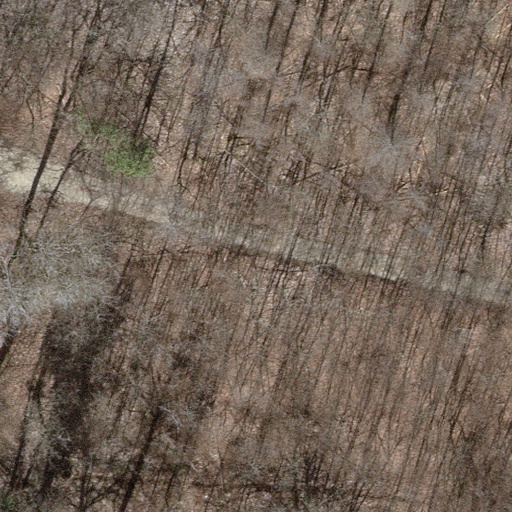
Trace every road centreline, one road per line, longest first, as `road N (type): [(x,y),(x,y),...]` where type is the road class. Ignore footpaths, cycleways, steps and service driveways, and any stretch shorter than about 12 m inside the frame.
road 1 (track): [(0,160),(511,306)]
road 2 (track): [(0,447),(471,499),(511,493)]
